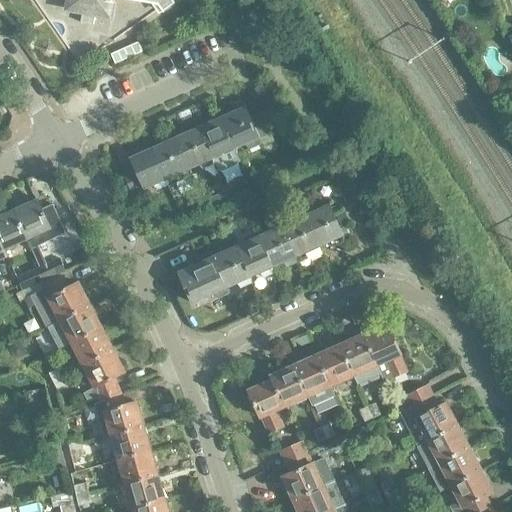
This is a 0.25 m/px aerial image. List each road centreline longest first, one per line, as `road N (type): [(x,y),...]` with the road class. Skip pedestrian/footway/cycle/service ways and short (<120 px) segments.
road 1 (residential): [(176,368),(362,287),(410,295),(453,317),(511,411)]
road 2 (tertiary): [(176,368),(60,141)]
road 3 (residential): [(60,141),(255,54)]
road 4 (tertiary): [(226,511),(176,368)]
